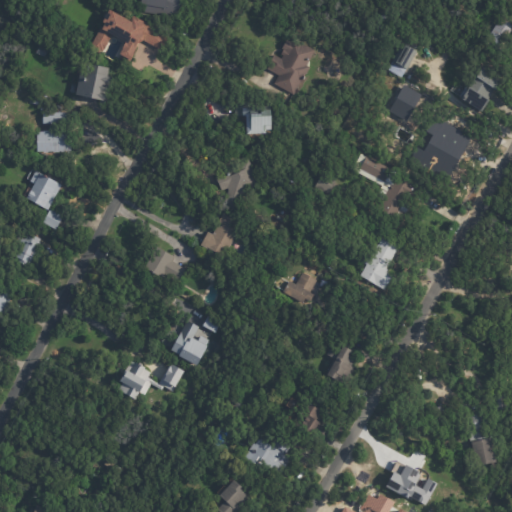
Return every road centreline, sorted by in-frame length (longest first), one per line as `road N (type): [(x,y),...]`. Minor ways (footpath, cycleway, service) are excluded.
road 1 (residential): [(511,151),(312,511)]
road 2 (residential): [(60,319),(238,0)]
road 3 (residential): [(60,319),(0,431)]
